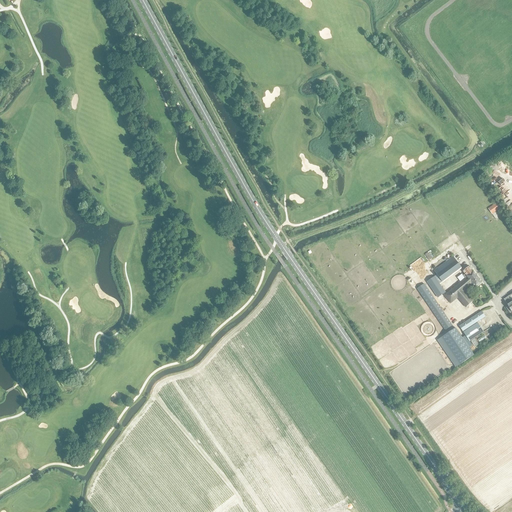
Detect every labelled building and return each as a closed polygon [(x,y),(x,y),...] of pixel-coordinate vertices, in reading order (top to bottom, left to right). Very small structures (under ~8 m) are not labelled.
[(492,214),(497,210),(500,208),(497,203),(488,209),(492,214)] [(438,298),(445,292),(439,284),(442,282),(461,268),(453,257),(434,271),(437,275),(427,282),(438,298)] [(482,283),(473,271),(472,270),(472,268),(471,267),(470,267),(469,266),(463,272),(467,277),(465,279),(462,274),(458,278),(461,282),(444,296),(451,303),(458,298),(466,308),(473,301),(465,291),(473,285),(474,287),(474,286),(476,288),(482,283)] [(417,289),(445,330),(452,325),(424,284),(417,289)] [(463,332),(485,317),(482,311),(459,326),(463,332)] [(469,341),(484,332),(478,323),(463,332),(469,341)] [(474,355),(464,340),(456,328),(437,340),(456,368),(474,355)]
